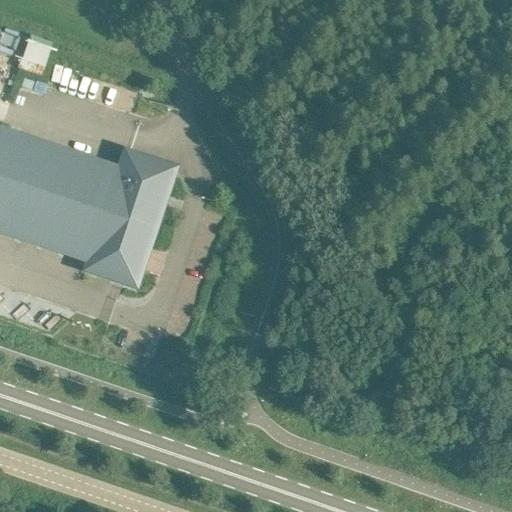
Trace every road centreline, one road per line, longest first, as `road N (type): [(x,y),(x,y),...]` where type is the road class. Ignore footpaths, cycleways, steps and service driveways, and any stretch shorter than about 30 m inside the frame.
road 1 (secondary): [(333,511),(0,394)]
road 2 (unclassified): [(155,511),(0,461)]
